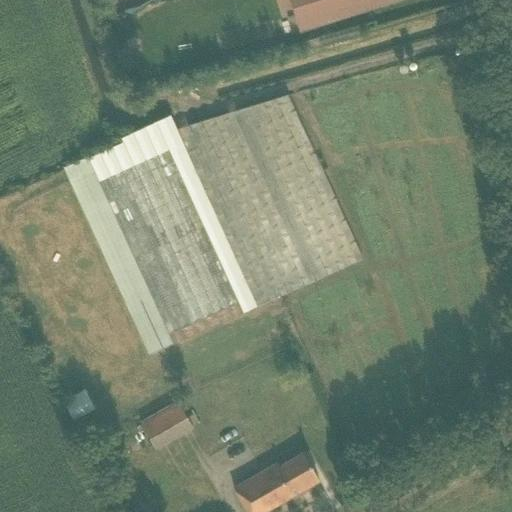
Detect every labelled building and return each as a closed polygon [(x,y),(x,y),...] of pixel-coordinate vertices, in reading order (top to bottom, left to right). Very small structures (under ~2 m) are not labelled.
[(291,0),(301,30),(395,0),(291,0)] [(155,123),(242,314),(362,260),(288,96),(177,130),(170,116),(155,123)] [(86,157),(63,168),(149,357),(172,346),(242,314),(155,123),(121,138),(123,142),(87,159),(86,157)] [(84,390),(61,402),(72,422),(94,410),(84,390)] [(139,423),(154,451),(192,430),(191,427),(198,423),(192,413),(185,417),(177,402),(139,423)] [(234,489),(247,511),(265,511),(319,481),(303,453),(280,467),(278,463),(234,489)]
